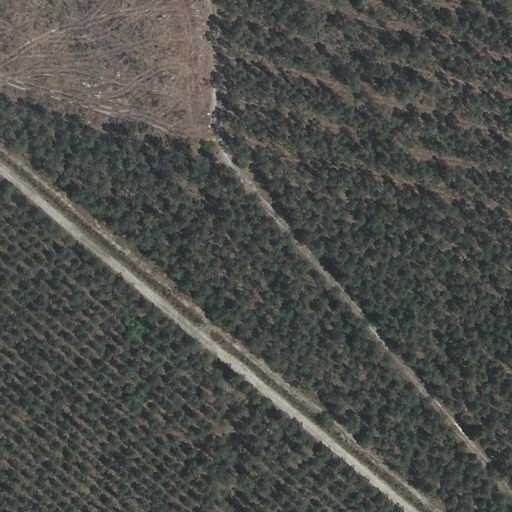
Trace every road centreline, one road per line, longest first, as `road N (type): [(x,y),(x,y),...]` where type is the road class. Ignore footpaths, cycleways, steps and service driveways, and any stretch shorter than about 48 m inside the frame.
road 1 (track): [(211,0),(217,142),(511,495)]
road 2 (track): [(423,511),(0,155)]
